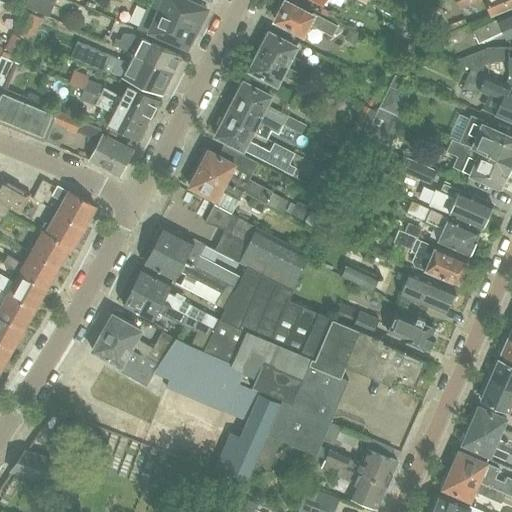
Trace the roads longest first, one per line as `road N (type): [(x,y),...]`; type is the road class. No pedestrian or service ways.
road 1 (residential): [(511,255),(396,511)]
road 2 (residential): [(0,437),(138,200)]
road 3 (residential): [(138,200),(241,0)]
road 4 (residential): [(138,200),(0,143)]
